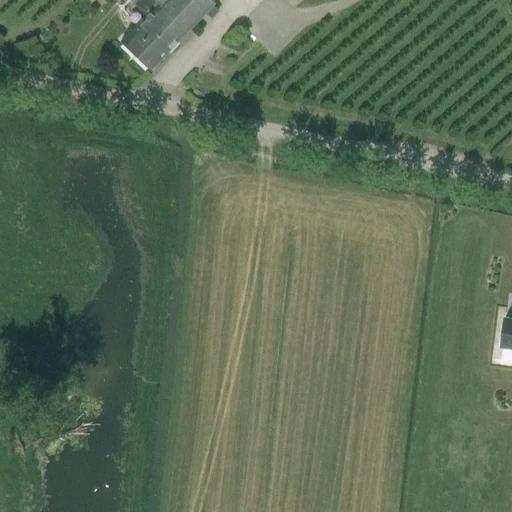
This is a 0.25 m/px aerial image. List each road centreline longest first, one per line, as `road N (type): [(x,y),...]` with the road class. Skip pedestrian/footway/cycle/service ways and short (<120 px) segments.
road 1 (unclassified): [(511,185),(0,72)]
road 2 (track): [(347,0),(240,16),(171,74),(154,108)]
